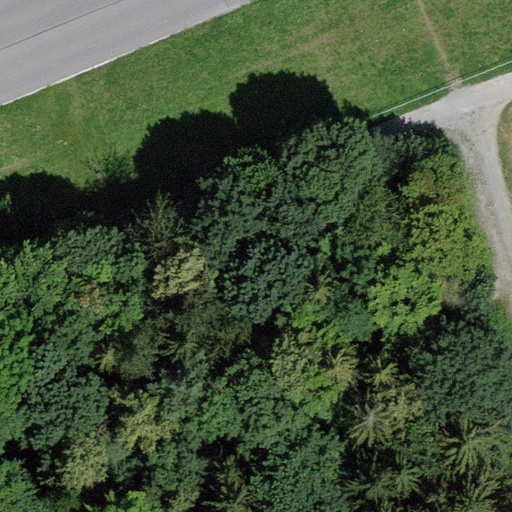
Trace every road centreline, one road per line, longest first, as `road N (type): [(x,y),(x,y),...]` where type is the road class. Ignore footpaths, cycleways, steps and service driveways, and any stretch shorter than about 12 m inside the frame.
road 1 (track): [(511,96),(0,263)]
road 2 (unclassified): [(0,51),(123,0)]
